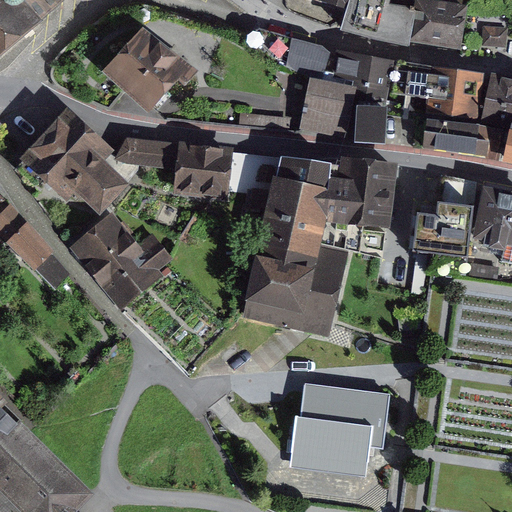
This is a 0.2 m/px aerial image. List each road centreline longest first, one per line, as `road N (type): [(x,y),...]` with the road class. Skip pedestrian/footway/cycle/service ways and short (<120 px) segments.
road 1 (residential): [(250,511),(119,487),(109,472),(110,451),(145,350),(0,171)]
road 2 (residential): [(511,178),(126,125),(22,92)]
road 3 (residential): [(511,66),(315,31),(267,7)]
road 4 (residential): [(22,92),(29,68),(99,7),(122,0)]
